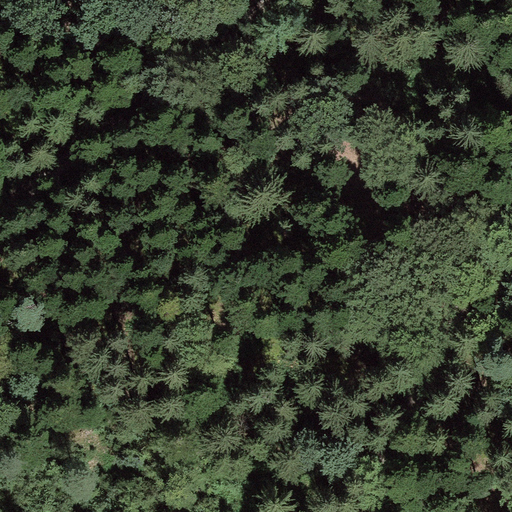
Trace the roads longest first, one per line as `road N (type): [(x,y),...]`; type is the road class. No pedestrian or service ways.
road 1 (track): [(511,188),(343,511)]
road 2 (track): [(0,198),(247,0)]
